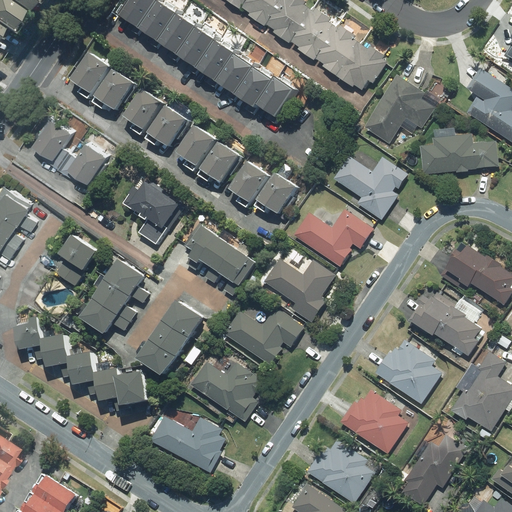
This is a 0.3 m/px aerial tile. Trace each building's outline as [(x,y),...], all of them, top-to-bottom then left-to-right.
[(0,0),(0,60),(0,59),(0,48),(10,32),(17,37),(34,11),(36,13),(43,0),(0,0)] [(131,29),(141,36),(146,30),(165,1),(162,0),(134,0),(124,15),(136,23),(131,29)] [(373,50),(362,43),(365,39),(343,23),(340,27),(334,23),(337,19),(318,6),(316,10),(309,5),(312,2),(309,0),(227,0),(228,0),(244,11),(246,9),(254,14),(252,17),(266,27),(269,23),(280,31),(277,34),(292,45),(294,41),(304,49),(302,52),(317,62),(319,59),(329,66),(327,69),(356,89),(359,86),(367,91),(373,82),(377,85),(395,59),(376,46),(373,50)] [(185,15),(165,1),(146,30),(155,36),(150,42),(159,48),(163,42),(165,43),(185,15)] [(184,56),(204,28),(185,15),(165,43),(174,49),(169,55),(180,62),(184,56)] [(203,69),(222,41),(204,28),(184,56),(193,62),(188,69),(198,76),(203,69)] [(223,83),(242,54),(222,41),(203,69),(213,75),(209,81),(218,88),(222,82),(223,83)] [(96,53),(76,82),(85,88),(82,93),(94,101),(117,67),(96,53)] [(242,95),(261,67),(242,54),(223,83),(231,88),(226,95),(237,102),(242,95)] [(265,105),(281,81),(261,67),(242,95),(251,102),(247,108),(258,116),(262,109),(265,105)] [(112,105),(123,113),(143,84),(122,69),(99,103),(109,110),(112,105)] [(484,98),(473,114),(511,140),(511,86),(487,69),(473,90),(484,98)] [(429,90),(406,74),(368,128),(390,144),(410,117),(425,128),(438,109),(423,98),(429,90)] [(281,81),(265,105),(274,112),(270,118),(281,125),(306,89),(285,75),(281,81)] [(149,87),(129,117),(139,123),(135,130),(146,137),(170,101),(149,87)] [(165,140),(175,148),(196,121),(177,106),(152,138),(161,145),(165,140)] [(60,116),(41,145),(49,150),(44,157),(81,183),(86,176),(96,183),(116,154),(60,116)] [(202,125),(183,155),(192,161),(188,167),(200,174),(223,138),(202,125)] [(477,144),(476,133),(438,135),(438,146),(426,147),(427,174),(501,171),(500,143),(477,144)] [(218,178),(228,185),(247,157),(227,143),(204,177),(214,183),(218,178)] [(376,171),(354,156),(338,179),(365,197),(360,203),(386,221),(390,214),(402,196),(400,194),(412,175),(385,157),(376,171)] [(255,162),(236,192),(246,198),(242,204),(253,212),(276,175),(255,162)] [(273,209),(283,216),(302,188),(282,174),(260,207),(270,214),(273,209)] [(149,175),(129,202),(153,220),(143,234),(161,247),(171,234),(192,207),(149,175)] [(0,282),(5,275),(0,272),(0,259),(5,253),(15,260),(29,238),(19,231),(23,225),(35,233),(43,221),(32,213),(37,205),(2,180),(0,182),(0,195),(8,201),(0,211),(0,282)] [(373,225),(348,208),(335,228),(313,213),(297,236),(344,268),(358,246),(364,250),(379,229),(373,225)] [(206,224),(190,247),(199,253),(195,258),(205,266),(209,260),(245,286),(262,262),(253,257),(258,249),(247,241),(241,248),(234,243),(238,237),(228,230),(224,236),(206,224)] [(79,236),(65,256),(90,272),(103,252),(79,236)] [(511,293),(511,270),(475,246),(468,256),(460,251),(444,276),(470,293),(476,284),(505,304),(511,293)] [(151,277),(122,257),(115,267),(121,272),(114,281),(137,297),(151,277)] [(340,276),(315,261),(306,276),(284,262),(271,283),(300,301),(295,311),(316,324),(322,314),(330,301),(326,298),(340,276)] [(137,297),(114,281),(101,300),(133,323),(141,311),(132,305),(137,297)] [(427,296),(412,318),(471,356),(489,329),(478,322),(485,311),(466,299),(461,306),(440,292),(434,301),(427,296)] [(133,323),(101,300),(95,308),(88,303),(81,312),(111,334),(118,325),(127,332),(133,323)] [(172,322),(198,339),(213,317),(187,300),(172,322)] [(305,324),(279,308),(267,327),(241,311),(227,335),(278,367),(291,346),(296,349),(310,327),(305,324)] [(45,319),(20,323),(25,350),(50,346),(45,319)] [(160,341),(186,358),(198,339),(172,322),(160,341)] [(71,336),(50,340),(53,367),(76,363),(71,336)] [(186,358),(160,341),(148,359),(174,376),(186,358)] [(386,379),(425,403),(445,372),(437,367),(440,361),(412,344),(408,351),(399,345),(383,369),(389,373),(386,379)] [(209,354),(198,346),(188,361),(199,368),(209,354)] [(511,363),(494,352),(490,357),(484,353),(462,388),(468,392),(457,410),(494,433),(511,403),(511,382),(503,377),(511,363)] [(76,358),(79,386),(103,381),(99,354),(76,358)] [(257,397),(268,382),(239,362),(230,375),(211,362),(195,385),(249,423),(264,402),(257,397)] [(124,370),(103,374),(105,401),(129,397),(124,370)] [(151,376),(127,380),(132,407),(156,403),(151,376)] [(365,398),(360,405),(357,403),(344,421),(392,455),(414,424),(402,415),(406,411),(375,389),(368,400),(365,398)] [(225,431),(186,408),(178,421),(170,417),(156,441),(209,472),(229,438),(223,435),(225,431)] [(473,448),(438,424),(418,455),(425,459),(411,480),(414,482),(407,492),(433,509),(438,502),(433,499),(442,486),(446,489),(473,448)] [(328,447),(310,473),(355,503),(380,466),(341,439),(333,451),(328,447)] [(0,487),(21,454),(0,440),(0,487)] [(72,511),(83,495),(56,477),(48,489),(40,484),(21,511),(72,511)] [(351,511),(312,485),(297,508),(302,511),(351,511)] [(486,503),(478,497),(466,511),(511,511),(511,508),(502,502),(499,508),(488,500),(486,503)]
